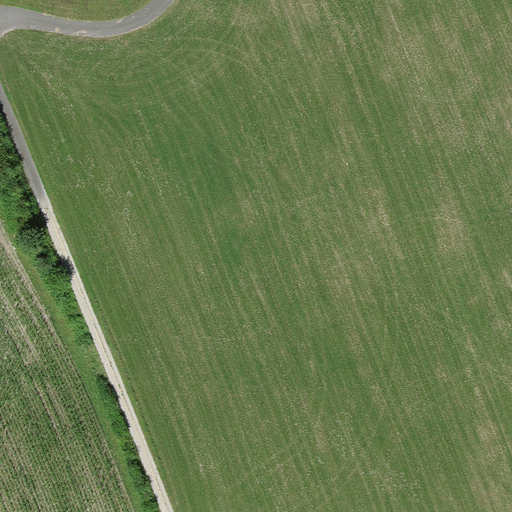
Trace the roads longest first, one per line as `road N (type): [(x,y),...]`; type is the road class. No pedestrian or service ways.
road 1 (track): [(164,511),(0,102)]
road 2 (track): [(158,0),(126,20),(71,23),(0,10)]
